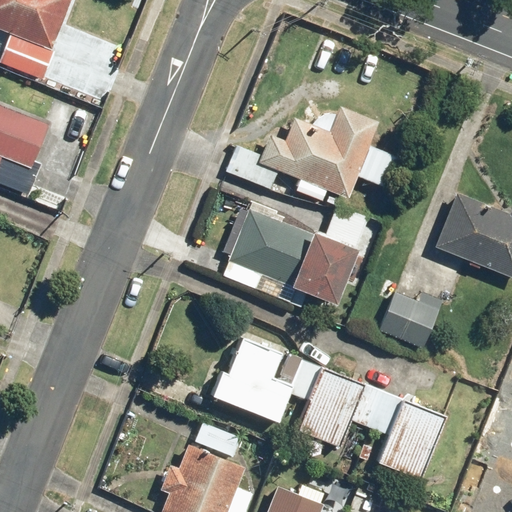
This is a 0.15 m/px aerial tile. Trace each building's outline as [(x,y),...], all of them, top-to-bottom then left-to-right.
[(0,0),(0,36),(6,38),(0,54),(0,67),(39,81),(66,0),(0,0)] [(350,79),(341,96),(371,112),(380,95),(350,79)] [(49,123),(47,127),(86,143),(100,107),(61,92),(49,123)] [(66,196),(31,182),(38,163),(34,161),(47,127),(49,123),(0,103),(0,181),(27,192),(25,199),(60,212),(66,196)] [(302,193),(321,202),(332,207),(337,195),(346,199),(357,175),(374,183),(388,152),(362,140),(371,121),(333,104),(320,130),(279,111),(260,152),(238,142),(225,170),(298,203),(302,193)] [(456,191),(432,246),(511,280),(511,211),(506,209),(504,212),(456,191)] [(329,304),(364,216),(335,204),(333,207),(321,238),(243,207),(216,275),(276,298),(281,285),(329,304)] [(435,312),(392,292),(374,329),(417,349),(435,312)] [(443,417),(238,335),(223,372),(215,369),(205,395),(276,423),(287,394),(306,401),(294,430),(335,446),(345,419),(384,434),(374,461),(418,479),(443,417)] [(511,383),(499,415),(511,420),(505,438),(511,440),(511,383)] [(198,423),(190,441),(227,457),(235,438),(198,423)] [(148,511),(219,511),(238,468),(176,444),(148,511)] [(383,493),(357,484),(351,502),(356,504),(353,511),(368,511),(372,502),(379,505),(383,493)] [(272,489),(262,511),(316,511),(318,507),(272,489)]
